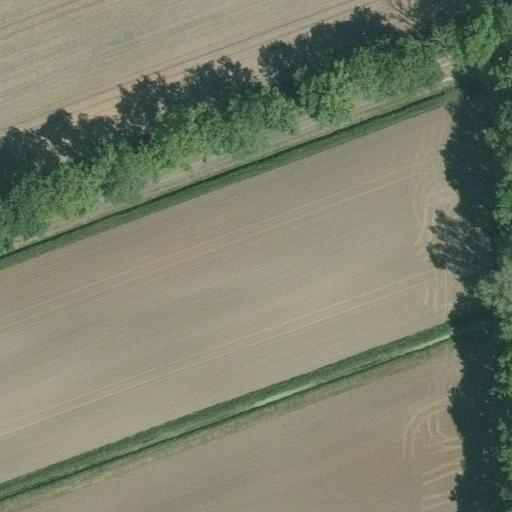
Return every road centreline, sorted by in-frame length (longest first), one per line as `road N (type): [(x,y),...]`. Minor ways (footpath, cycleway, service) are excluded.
road 1 (unclassified): [(0,241),(511,54)]
road 2 (track): [(498,60),(505,82),(507,511)]
